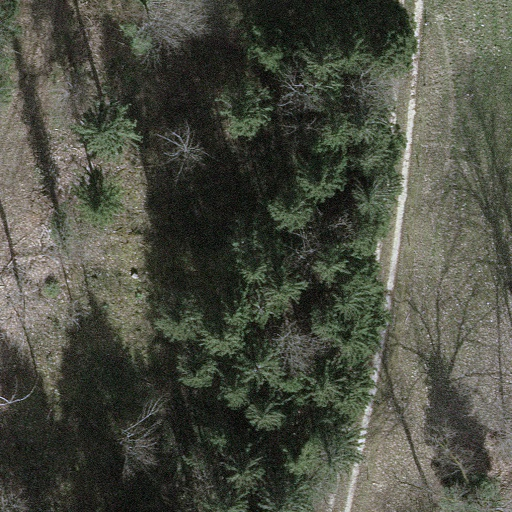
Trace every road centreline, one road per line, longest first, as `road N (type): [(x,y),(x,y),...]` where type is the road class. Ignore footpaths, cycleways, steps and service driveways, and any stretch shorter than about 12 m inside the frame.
road 1 (track): [(413,0),(380,333),(343,511)]
road 2 (track): [(0,230),(59,0)]
